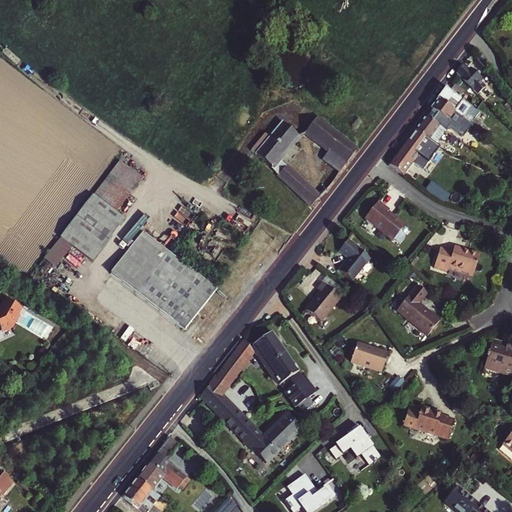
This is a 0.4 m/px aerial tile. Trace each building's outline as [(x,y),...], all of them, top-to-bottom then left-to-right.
[(482,75),(487,70),(477,58),(471,63),(482,75)] [(456,74),(477,94),(484,87),(480,83),(482,81),(469,67),(466,70),(464,67),(456,74)] [(456,82),(451,91),(462,97),(467,88),(456,82)] [(462,118),(483,134),(486,130),(487,128),(474,119),(479,113),(446,88),(437,100),(462,118)] [(457,126),(462,118),(437,100),(430,110),(454,128),(453,130),(463,138),(467,133),(457,126)] [(449,145),(455,137),(425,116),(414,131),(439,149),(444,152),(449,145)] [(355,151),(316,119),(305,132),(328,151),(322,159),(338,173),(355,151)] [(268,165),(276,174),(310,206),(317,197),(310,191),(309,187),(290,169),(280,168),(275,163),(299,136),(282,122),(269,137),(264,133),(250,149),(268,165)] [(404,144),(417,155),(428,163),(439,149),(414,131),(404,144)] [(403,175),(417,155),(404,144),(389,165),(403,175)] [(444,152),(450,155),(455,148),(449,145),(444,152)] [(487,166),(455,148),(450,155),(452,156),(484,170),(487,166)] [(119,161),(93,195),(115,213),(141,179),(119,161)] [(487,166),(484,170),(491,173),(494,167),(488,163),(487,166)] [(439,200),(445,203),(451,195),(432,183),(426,191),(439,200)] [(59,237),(71,246),(92,262),(124,219),(115,213),(93,195),(92,195),(59,237)] [(388,211),(389,209),(379,201),(365,218),(392,239),(404,224),(393,215),(388,211)] [(223,278),(247,235),(193,205),(169,249),(223,278)] [(154,263),(161,256),(136,236),(129,243),(154,263)] [(59,237),(37,266),(49,275),(71,246),(59,237)] [(351,281),(369,260),(357,249),(358,248),(348,240),(339,251),(348,259),(338,270),(351,281)] [(122,303),(154,263),(129,243),(97,282),(122,303)] [(472,275),(479,253),(454,246),(453,252),(440,248),(434,267),(447,272),(448,267),(472,275)] [(182,331),(215,289),(165,251),(133,293),(182,331)] [(341,298),(323,283),(318,289),(320,291),(305,309),(321,322),(341,298)] [(417,285),(396,310),(427,335),(440,319),(419,302),(427,293),(417,285)] [(0,314),(10,303),(5,300),(0,308),(0,314)] [(0,333),(2,333),(2,332),(10,328),(12,329),(17,321),(15,320),(18,315),(22,309),(10,303),(0,314),(0,333)] [(253,345),(280,384),(281,384),(286,391),(285,392),(297,408),(315,395),(299,371),(300,370),(273,331),(253,345)] [(251,450),(265,463),(300,430),(301,429),(298,426),(286,415),(262,438),(222,398),(219,395),(220,394),(225,388),(253,351),(250,347),(249,348),(243,340),(200,397),(249,449),(251,450)] [(381,370),(386,352),(355,342),(350,361),(381,370)] [(253,351),(255,355),(277,387),(280,384),(253,345),(250,347),(253,351)] [(511,348),(505,347),(503,351),(489,348),(483,370),(511,378),(511,375),(511,348)] [(253,351),(225,388),(220,394),(219,395),(222,398),(255,355),(253,351)] [(402,427),(448,442),(454,423),(440,419),(438,424),(430,421),(433,413),(420,409),(418,414),(417,417),(406,414),(402,427)] [(438,424),(440,419),(441,413),(434,411),(433,413),(430,421),(438,424)] [(361,455),(369,466),(373,463),(376,461),(380,457),(356,425),(350,430),(352,432),(334,446),(335,447),(328,452),(335,460),(349,450),(356,459),(361,455)] [(511,434),(502,446),(511,453),(511,434)] [(168,469),(171,466),(164,460),(161,464),(168,469)] [(172,481),(184,476),(171,466),(168,469),(161,464),(157,469),(149,463),(136,478),(152,491),(162,478),(170,484),(172,481)] [(0,494),(3,494),(8,487),(7,486),(10,482),(0,473),(0,494)] [(304,476),(287,489),(292,497),(284,503),(291,511),(296,511),(301,509),(303,511),(313,511),(335,497),(326,485),(316,493),(304,476)] [(136,478),(129,487),(152,505),(159,496),(152,491),(136,478)] [(146,511),(152,505),(129,487),(122,497),(135,507),(140,511),(146,511)] [(459,511),(470,511),(477,504),(458,487),(446,501),(459,511)]
